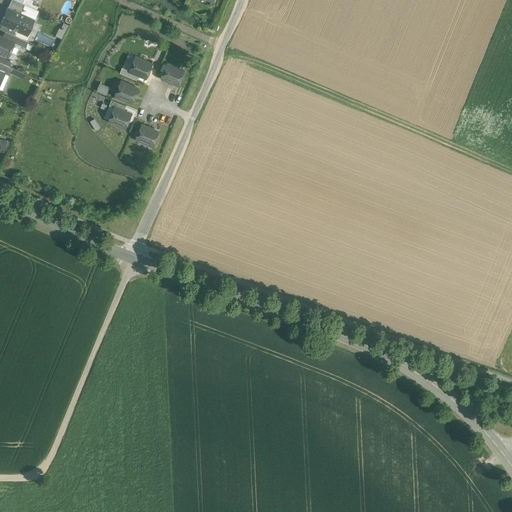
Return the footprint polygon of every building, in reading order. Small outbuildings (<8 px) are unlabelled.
[(25,4),(15,0),(11,0),(8,8),(21,13),(25,4)] [(8,8),(1,23),(27,34),(33,19),(21,13),(8,8)] [(11,41),(0,35),(0,52),(8,56),(14,42),(11,41)] [(20,38),(14,35),(11,41),(14,42),(18,44),(20,38)] [(12,62),(0,56),(0,62),(10,67),(12,62)] [(153,64),(136,57),(131,70),(147,77),(153,64)] [(0,62),(0,70),(4,73),(9,75),(12,68),(10,67),(0,62)] [(185,71),(168,64),(163,77),(179,84),(185,71)] [(138,89),(122,82),(116,95),(133,102),(138,89)] [(101,83),(98,90),(107,94),(110,87),(101,83)] [(127,106),(112,99),(110,105),(115,107),(125,111),(127,106)] [(125,111),(115,107),(110,120),(127,127),(132,114),(125,111)] [(159,132),(143,125),(137,138),(154,145),(159,132)]
